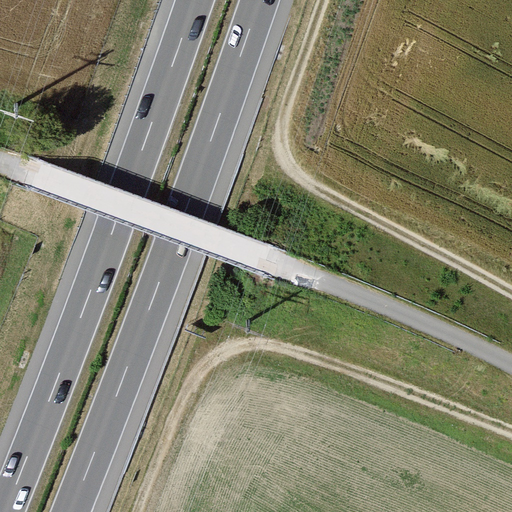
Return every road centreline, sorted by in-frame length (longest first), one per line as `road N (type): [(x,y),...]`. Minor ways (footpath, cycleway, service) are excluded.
road 1 (unclassified): [(0,163),(340,287),(511,365)]
road 2 (motorway): [(195,0),(5,511)]
road 3 (motorway): [(71,511),(259,0)]
road 4 (track): [(138,511),(192,378),(234,347),(282,347),(511,432)]
road 5 (track): [(323,0),(286,109),(292,162),(317,187),(511,292)]
